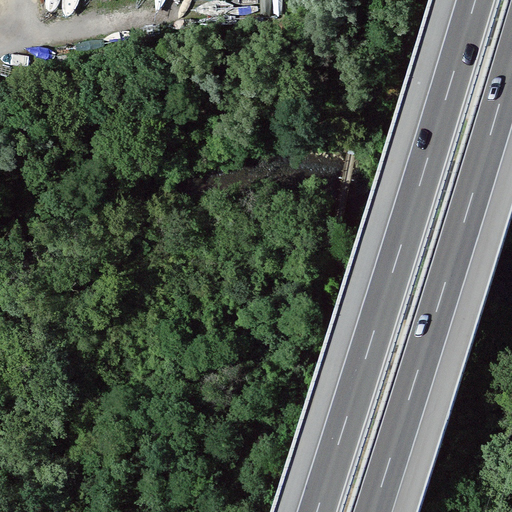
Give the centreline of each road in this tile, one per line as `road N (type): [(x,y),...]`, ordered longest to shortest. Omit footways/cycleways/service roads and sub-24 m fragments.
road 1 (motorway): [(475,0),(317,511)]
road 2 (motorway): [(373,511),(511,61)]
road 3 (track): [(20,16),(44,28),(242,1)]
